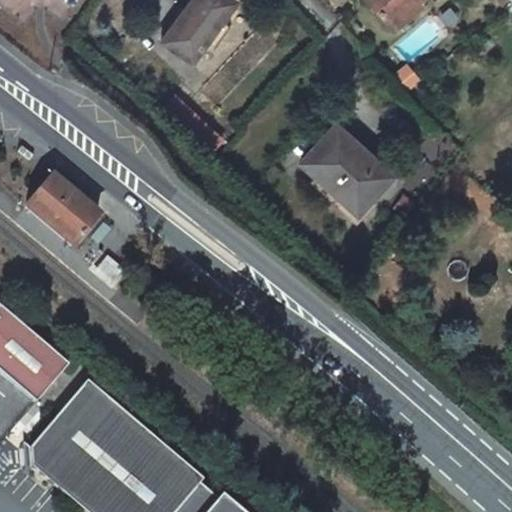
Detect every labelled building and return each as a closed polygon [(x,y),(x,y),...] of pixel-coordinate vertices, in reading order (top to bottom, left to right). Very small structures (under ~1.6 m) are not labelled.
[(33,0),(54,16),(65,0),(33,0)] [(235,2),(232,0),(191,0),(161,42),(191,63),(204,45),(222,20),(235,2)] [(417,0),(367,0),(393,29),(420,6),(416,1),(417,0)] [(231,27),(222,20),(204,45),(214,51),(231,27)] [(402,67),(392,75),(400,84),(401,83),(405,88),(413,80),(402,67)] [(158,113),(167,121),(183,104),(174,95),(173,96),(168,92),(156,106),(160,110),(158,113)] [(207,158),(223,141),(183,104),(167,121),(207,158)] [(368,198),(389,175),(367,155),(365,157),(353,146),(355,144),(334,125),(301,162),(316,176),(355,211),(368,198)] [(367,155),(355,144),(353,146),(365,157),(367,155)] [(355,211),(316,176),(311,182),(356,224),(374,204),(368,198),(355,211)] [(51,177),(25,208),(71,247),(97,216),(51,177)] [(97,268),(94,271),(109,285),(112,281),(123,269),(116,264),(107,256),(97,268)] [(0,373),(35,403),(67,365),(0,307),(0,373)] [(32,466),(85,511),(174,511),(198,485),(201,481),(86,382),(29,448),(32,466)] [(198,485),(174,511),(206,511),(216,501),(198,485)] [(237,511),(219,496),(216,501),(206,511),(237,511)]
